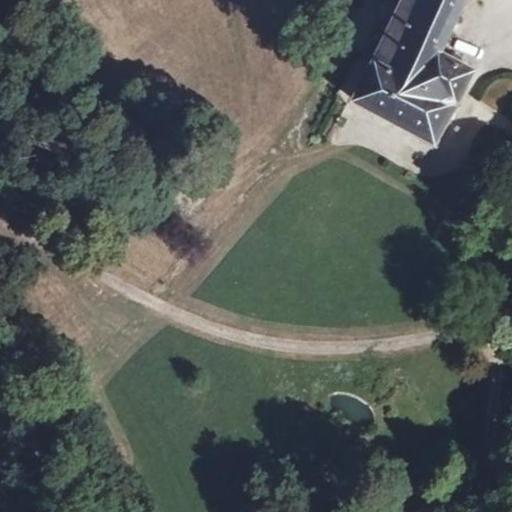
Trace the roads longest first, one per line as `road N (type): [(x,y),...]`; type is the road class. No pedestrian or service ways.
road 1 (track): [(487,511),(495,362),(478,334),(459,330),(365,347),(289,344),(219,328),(157,304),(0,219)]
road 2 (unclassified): [(67,511),(0,382)]
